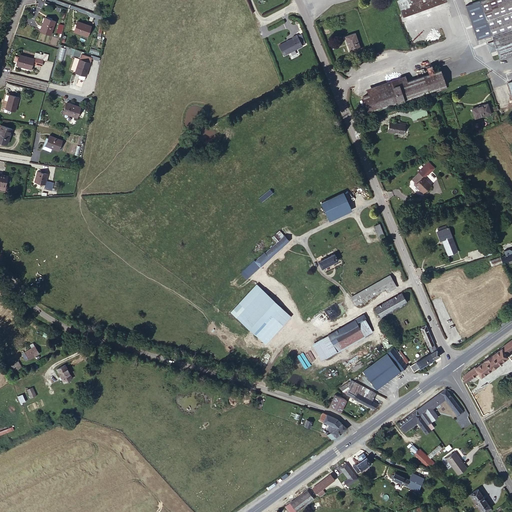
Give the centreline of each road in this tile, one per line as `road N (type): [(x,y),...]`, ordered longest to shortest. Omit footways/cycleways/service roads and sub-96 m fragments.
road 1 (unclassified): [(358,436),(331,411),(72,330),(30,308),(0,272)]
road 2 (secondary): [(450,367),(300,3)]
road 3 (unknown): [(310,340),(328,362),(373,335),(368,306),(317,335)]
road 4 (secondary): [(511,489),(450,367)]
road 5 (secondary): [(358,436),(257,511)]
